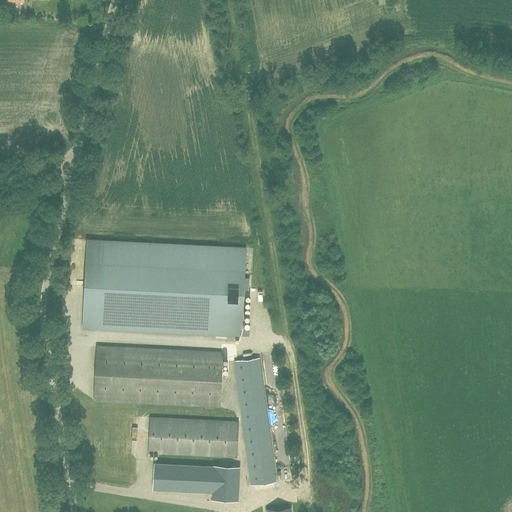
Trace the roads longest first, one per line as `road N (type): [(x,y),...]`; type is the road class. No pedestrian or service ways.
road 1 (unclassified): [(73,511),(43,299),(74,163)]
road 2 (track): [(284,345),(229,0)]
road 3 (track): [(285,494),(304,483),(306,471),(290,358),(284,345),(273,341),(266,349)]
road 4 (unclassified): [(74,163),(115,0)]
